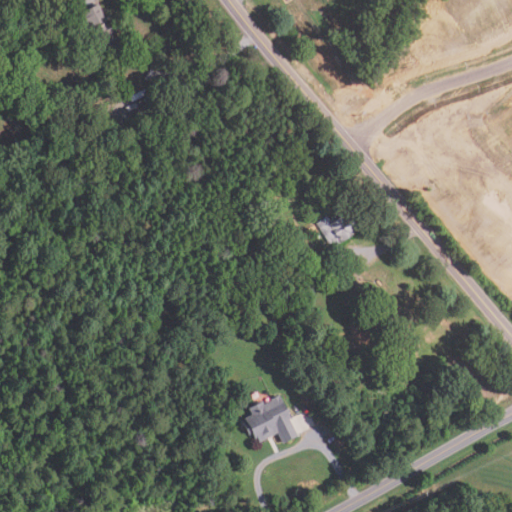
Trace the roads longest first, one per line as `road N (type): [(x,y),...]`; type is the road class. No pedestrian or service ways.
road 1 (residential): [(511,336),(227,0)]
road 2 (residential): [(337,511),(511,413)]
road 3 (residential): [(511,65),(407,101),(346,142)]
